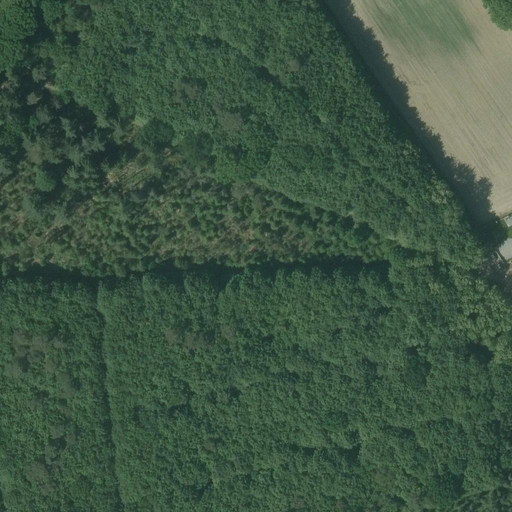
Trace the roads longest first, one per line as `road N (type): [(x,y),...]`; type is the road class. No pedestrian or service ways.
road 1 (track): [(0,60),(445,257)]
road 2 (track): [(314,0),(507,281),(445,257)]
